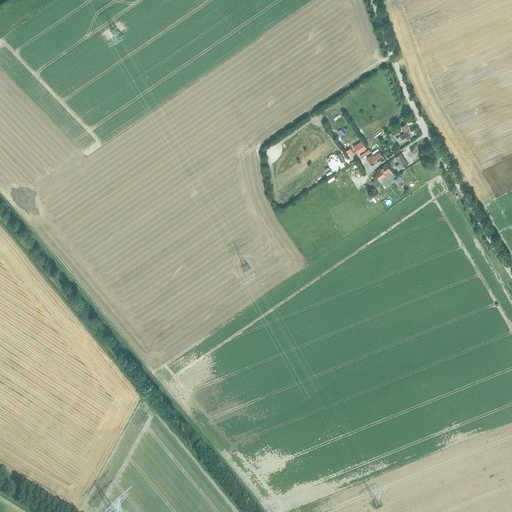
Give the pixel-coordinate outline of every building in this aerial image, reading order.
[(409,128),(406,124),(401,127),(404,132),(405,133),(396,138),(398,141),(397,141),(398,141),(399,143),(412,136),(409,132),(410,132),(409,131),(408,129),(409,128)] [(358,153),(366,148),(362,141),(353,146),(358,153)] [(355,155),(351,148),(346,150),(350,157),(355,155)] [(373,154),(367,158),(372,165),(384,157),(380,151),(375,155),(374,153),(373,154)] [(342,163),(345,160),(341,153),(337,155),(342,163)] [(408,164),(401,153),(395,157),(400,165),(402,168),(408,164)] [(390,169),(386,164),(377,170),(378,171),(376,173),(380,179),(385,175),(384,173),(390,169)] [(375,187),(380,184),(376,179),(371,182),(375,187)]
